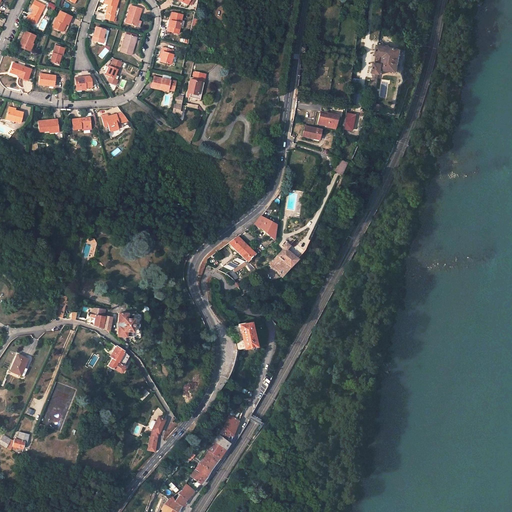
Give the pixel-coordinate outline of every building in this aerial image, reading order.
[(118,0),(104,0),(104,4),(108,5),(105,13),(107,14),(106,19),(113,21),(114,16),(113,16),(118,0)] [(44,6),(35,1),(31,8),(33,9),(30,15),(29,14),(27,19),(36,23),(44,6)] [(141,9),(130,6),(125,24),(136,27),(141,9)] [(71,17),(60,12),(52,27),(60,31),(64,23),(67,25),(71,17)] [(182,15),(171,13),(168,27),(167,32),(177,34),(179,30),(182,15)] [(190,28),(197,30),(199,20),(192,19),(190,28)] [(69,26),(67,25),(64,23),(60,31),(65,33),(69,26)] [(105,30),(95,27),(92,40),(99,42),(100,39),(102,39),(103,34),(105,30)] [(35,36),(25,31),(18,46),(27,51),(30,43),(32,44),(35,36)] [(136,37),(126,34),(122,48),(121,52),(131,56),(132,51),(136,37)] [(64,49),(55,46),(50,62),(58,64),(60,55),(62,56),(64,49)] [(401,50),(378,46),(376,56),(384,57),(382,65),(375,63),(374,74),(378,74),(381,75),(382,71),(397,72),(401,50)] [(170,51),(162,48),(159,56),(160,57),(158,61),(169,65),(172,55),(169,54),(170,51)] [(31,70),(13,63),(10,71),(20,75),(20,76),(19,78),(27,80),(31,70)] [(113,79),(115,75),(117,70),(118,71),(120,66),(112,63),(110,67),(109,66),(105,76),(109,77),(108,81),(115,85),(117,81),(113,79)] [(189,97),(196,99),(200,82),(203,83),(205,74),(195,72),(193,80),(189,79),(186,93),(189,94),(189,97)] [(55,76),(40,74),(38,84),(53,86),(55,76)] [(378,74),(374,74),(370,103),(374,104),(378,74)] [(81,77),(75,78),(76,88),(81,87),(81,90),(85,90),(85,88),(91,87),(91,79),(89,77),(84,77),(84,78),(81,78),(81,77)] [(169,81),(153,77),(151,88),(159,90),(159,88),(167,90),(169,81)] [(171,114),(179,116),(180,112),(179,111),(182,97),(175,95),(171,114)] [(20,123),(23,112),(15,110),(8,108),(6,119),(14,121),(20,123)] [(107,114),(101,116),(104,127),(108,126),(109,131),(118,128),(117,122),(119,122),(120,123),(128,121),(122,113),(110,116),(110,117),(108,117),(107,114)] [(352,130),(354,115),(346,113),(344,129),(352,130)] [(326,116),(320,114),(318,124),(335,128),(337,116),(327,114),(326,116)] [(90,117),(71,119),(72,129),(82,129),(91,128),(90,117)] [(57,119),(48,120),(38,121),(39,131),(39,132),(49,131),(49,130),(58,129),(57,119)] [(321,130),(304,127),(302,137),(312,139),(312,138),(319,140),(321,130)] [(346,163),(339,160),(334,171),(341,174),(346,163)] [(260,228),(273,239),(276,225),(260,216),(255,223),(260,228)] [(246,261),(247,261),(254,253),(237,236),(228,243),(238,253),(246,261)] [(236,255),(238,253),(228,243),(226,244),(236,255)] [(288,246),(285,243),(282,247),(284,248),(276,255),(272,259),(268,264),(272,267),(272,268),(279,277),(288,267),(296,259),(285,249),(288,246)] [(245,262),(237,258),(230,262),(238,267),(245,262)] [(245,262),(250,271),(254,269),(249,263),(247,261),(246,261),(245,262)] [(225,274),(233,281),(238,278),(233,269),(231,271),(225,274)] [(76,313),(71,312),(71,314),(63,313),(65,305),(68,306),(68,302),(66,301),(67,298),(66,297),(61,295),(57,313),(56,314),(56,315),(57,316),(57,317),(58,317),(58,318),(59,318),(60,318),(62,319),(70,320),(74,320),(76,313)] [(88,320),(90,321),(89,324),(99,328),(102,329),(104,329),(109,330),(112,317),(104,315),(105,310),(91,308),(90,314),(88,320)] [(133,314),(118,313),(117,337),(132,337),(133,314)] [(250,323),(239,325),(244,349),(255,346),(250,323)] [(112,358),(107,366),(113,369),(119,372),(121,372),(123,369),(124,366),(123,365),(128,356),(123,351),(116,346),(109,356),(112,358)] [(24,368),(28,359),(18,355),(11,371),(19,374),(22,367),(24,368)] [(145,390),(138,397),(141,400),(149,393),(145,390)] [(32,416),(35,410),(28,408),(26,413),(32,416)] [(237,424),(238,421),(228,415),(223,427),(233,435),(233,433),(237,424)] [(156,416),(151,429),(158,431),(162,419),(161,418),(156,416)] [(223,427),(218,435),(206,450),(209,452),(210,450),(219,457),(219,458),(222,454),(225,449),(227,446),(229,443),(230,441),(231,437),(233,435),(223,427)] [(15,438),(14,440),(12,438),(7,448),(10,449),(13,444),(20,448),(24,441),(26,442),(30,436),(22,432),(18,439),(15,438)] [(0,439),(0,443),(5,446),(9,439),(2,436),(0,439)] [(156,437),(150,436),(147,449),(155,451),(156,437)] [(188,481),(187,483),(197,490),(199,487),(202,484),(202,483),(207,476),(216,463),(219,459),(219,458),(219,457),(210,450),(209,452),(197,469),(200,472),(196,477),(200,480),(198,483),(196,481),(194,484),(188,481)] [(193,494),(197,490),(187,483),(180,490),(179,492),(180,495),(177,501),(184,507),(185,504),(188,502),(193,494)] [(180,511),(183,507),(184,507),(177,501),(172,495),(169,499),(167,502),(166,504),(168,505),(177,511),(180,511)]
